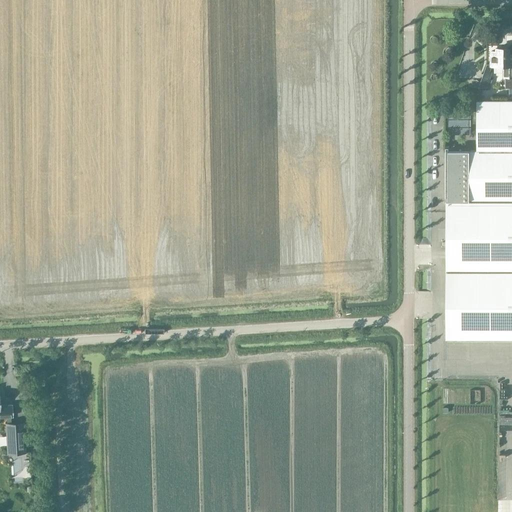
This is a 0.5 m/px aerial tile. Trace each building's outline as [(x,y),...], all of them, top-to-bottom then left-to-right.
[(497,52),(491,52),(491,64),(491,65),(492,65),(494,65),(494,63),(504,63),(504,76),(511,75),(511,43),(511,44),(510,45),(509,46),(509,48),(497,48),(497,52)] [(479,150),(449,150),(448,340),(511,339),(511,100),(479,100),(479,150)] [(440,165),(439,119),(429,120),(430,165),(440,165)] [(428,261),(427,244),(415,246),(416,262),(428,261)] [(511,490),(511,339),(448,340),(448,490),(511,490)] [(0,416),(7,417),(11,416),(13,416),(13,404),(0,405),(0,396),(0,416)] [(8,423),(5,423),(7,454),(26,453),(24,422),(12,422),(11,416),(7,417),(8,423)]
